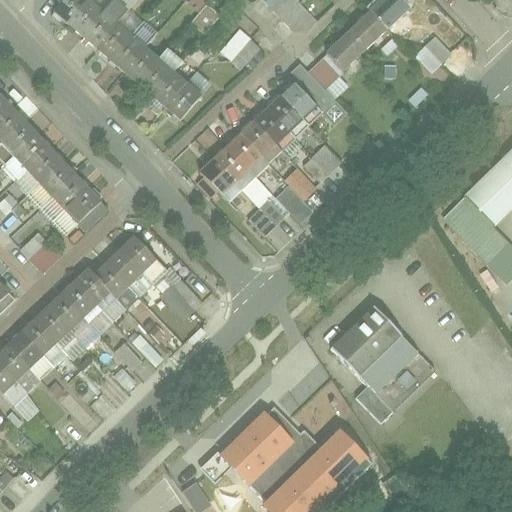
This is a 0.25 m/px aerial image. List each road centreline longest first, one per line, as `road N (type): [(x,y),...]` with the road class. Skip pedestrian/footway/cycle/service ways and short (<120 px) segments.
road 1 (residential): [(511,55),(277,285)]
road 2 (residential): [(277,285),(49,511)]
road 3 (residential): [(161,158),(327,0)]
road 4 (residential): [(0,15),(161,158)]
road 5 (residential): [(161,158),(277,285)]
